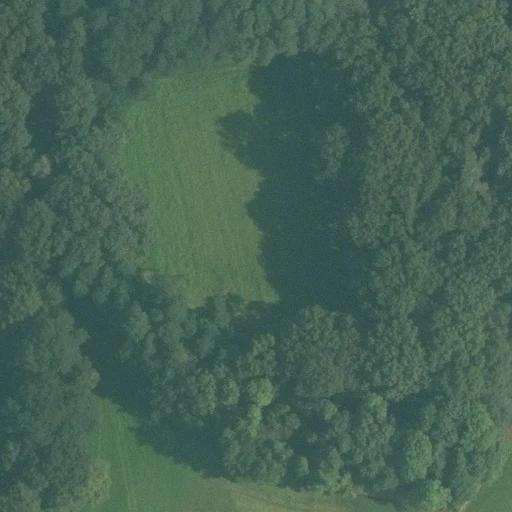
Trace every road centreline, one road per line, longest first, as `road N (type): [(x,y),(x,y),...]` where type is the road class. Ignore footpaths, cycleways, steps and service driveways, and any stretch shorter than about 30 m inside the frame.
road 1 (track): [(49,511),(60,440),(61,322),(49,182),(55,14)]
road 2 (track): [(185,0),(55,14)]
